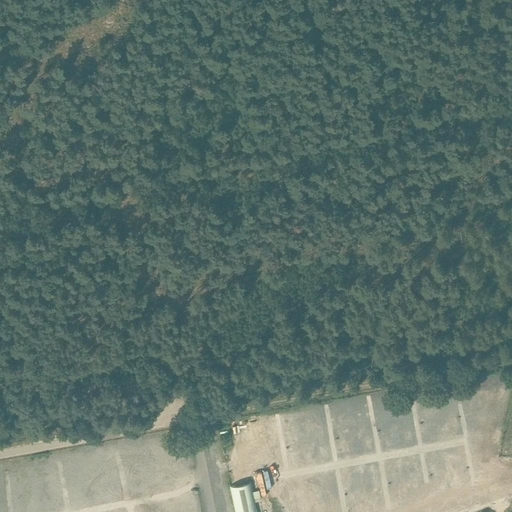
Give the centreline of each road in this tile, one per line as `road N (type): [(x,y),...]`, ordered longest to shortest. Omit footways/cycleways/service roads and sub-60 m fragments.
road 1 (track): [(511,109),(0,220)]
road 2 (track): [(511,359),(210,414)]
